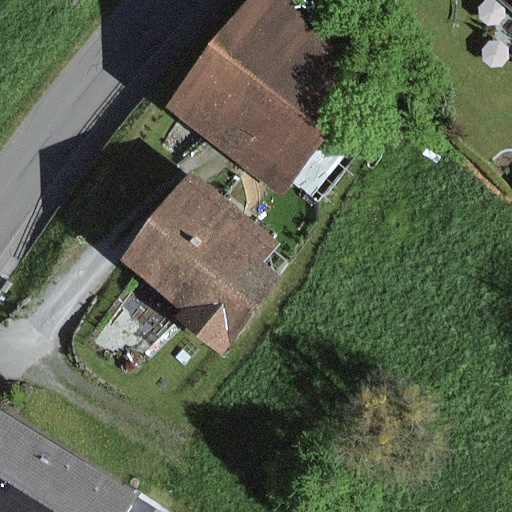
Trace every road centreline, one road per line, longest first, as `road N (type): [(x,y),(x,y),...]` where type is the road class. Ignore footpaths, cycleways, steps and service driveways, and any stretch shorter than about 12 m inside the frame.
road 1 (residential): [(169,0),(0,214)]
road 2 (track): [(30,343),(69,385),(174,447)]
